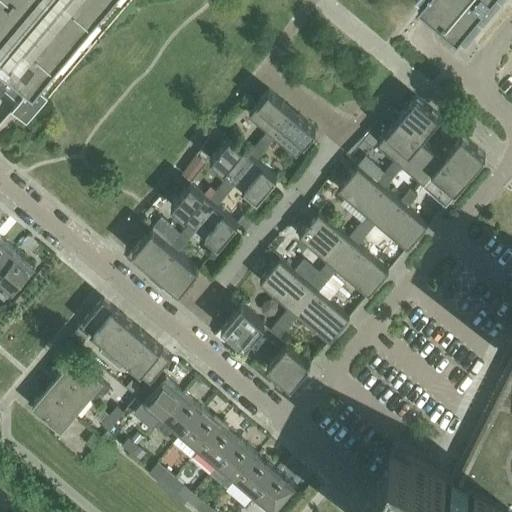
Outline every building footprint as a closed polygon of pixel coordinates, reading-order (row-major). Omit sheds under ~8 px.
[(0,0),(0,85),(18,101),(11,110),(27,124),(49,98),(36,87),(110,0),(0,0)] [(419,0),(457,32),(461,28),(466,32),(493,0),(419,0)] [(249,111),(269,128),(273,131),(292,108),(269,88),(249,111)] [(440,115),(416,95),(397,117),(421,137),(440,115)] [(316,128),(292,108),(273,131),(276,134),(296,151),(316,128)] [(377,140),(397,157),(401,161),(421,137),(397,117),(377,140)] [(269,128),(250,152),(253,155),(257,157),(276,134),(273,131),(269,128)] [(462,134),(443,156),(467,176),(486,154),(462,134)] [(210,158),(230,175),(234,178),(253,155),(250,152),(230,135),(210,158)] [(443,156),(421,137),(401,161),(404,163),(423,179),(443,156)] [(277,174),(257,157),(253,155),(234,178),(237,181),(257,198),(277,174)] [(365,155),(358,163),(378,180),(385,172),(365,155)] [(467,176),(443,156),(423,179),(447,199),(467,176)] [(385,172),(378,180),(385,186),(404,163),(401,161),(397,157),(385,172)] [(190,161),(182,171),(193,180),(201,170),(191,162),(190,161)] [(338,187),(369,212),(373,216),(393,193),(385,186),(378,180),(358,163),(338,187)] [(230,175),(211,198),(214,201),(218,204),(237,181),(234,178),(230,175)] [(171,204),(191,221),(195,224),(214,201),(211,198),(191,181),(171,204)] [(410,188),(401,199),(408,205),(418,194),(410,188)] [(408,205),(401,199),(393,193),(373,216),(378,220),(408,245),(428,222),(408,205)] [(238,221),(218,204),(214,201),(195,224),(198,227),(218,244),(238,221)] [(299,233),(330,259),(334,262),(354,239),(350,235),(319,209),(299,233)] [(369,212),(350,235),(354,239),(358,243),(378,220),(373,216),(369,212)] [(244,214),(238,220),(247,228),(253,221),(244,214)] [(162,216),(152,227),(172,244),(181,233),(162,216)] [(191,221),(172,244),(175,247),(179,250),(198,227),(195,224),(191,221)] [(132,250),(156,270),(175,247),(172,244),(152,227),(132,250)] [(0,267),(16,248),(0,234),(0,267)] [(389,268),(358,243),(354,239),(334,262),(338,266),(369,292),(389,268)] [(199,267),(179,250),(175,247),(156,270),(179,290),(199,267)] [(16,248),(0,267),(0,279),(13,291),(35,264),(16,248)] [(260,279),(291,305),(295,309),(315,285),(311,281),(280,256),(260,279)] [(329,277),(338,266),(334,262),(330,259),(320,270),(329,277)] [(320,270),(311,281),(315,285),(319,289),(329,277),(320,270)] [(350,314),(319,289),(315,285),(295,309),(299,312),(330,338),(350,314)] [(83,321),(106,340),(126,316),(103,297),(83,321)] [(245,345),(259,329),(265,322),(241,302),(221,325),(245,345)] [(290,324),(299,312),(295,309),(291,305),(281,316),(290,324)] [(107,341),(99,350),(120,367),(128,358),(128,359),(149,335),(126,316),(106,340),(107,341)] [(281,316),(272,328),(276,331),(280,335),(290,324),(281,316)] [(276,331),(272,328),(265,322),(259,329),(270,338),(276,331)] [(79,327),(74,333),(83,341),(88,335),(79,327)] [(287,341),(280,335),(276,331),(270,338),(281,347),(287,341)] [(171,354),(149,335),(128,359),(151,378),(171,354)] [(287,341),(281,347),(267,364),(291,384),(311,361),(287,341)] [(74,355),(60,372),(88,395),(96,402),(110,386),(74,355)] [(511,511),(511,363),(454,480),(391,448),(379,472),(399,483),(390,501),(388,504),(384,511),(511,511)] [(60,372),(47,388),(75,411),(88,395),(60,372)] [(143,401),(162,417),(184,391),(165,374),(143,401)] [(132,378),(127,385),(136,393),(142,386),(132,378)] [(60,429),(75,411),(47,388),(32,405),(60,429)] [(184,391),(162,417),(180,432),(203,406),(184,391)] [(118,405),(110,414),(116,419),(124,410),(118,405)] [(180,432),(173,441),(192,456),(221,422),(203,406),(180,432)] [(110,414),(102,423),(108,428),(109,428),(116,419),(110,414)] [(221,422),(192,456),(210,472),(217,463),(239,437),(221,422)] [(92,447),(100,438),(94,432),(85,442),(92,447)] [(129,436),(122,444),(132,451),(138,444),(129,436)] [(239,437),(217,463),(236,479),(258,453),(239,437)] [(138,445),(133,451),(140,457),(146,451),(138,445)] [(258,453),(236,479),(254,494),(276,468),(258,453)] [(175,475),(166,468),(160,475),(169,482),(175,475)] [(276,468),(254,494),(273,511),(295,484),(276,468)] [(193,491),(175,475),(169,482),(187,498),(193,491)] [(197,506),(203,511),(206,511),(211,507),(202,499),(197,506)]
